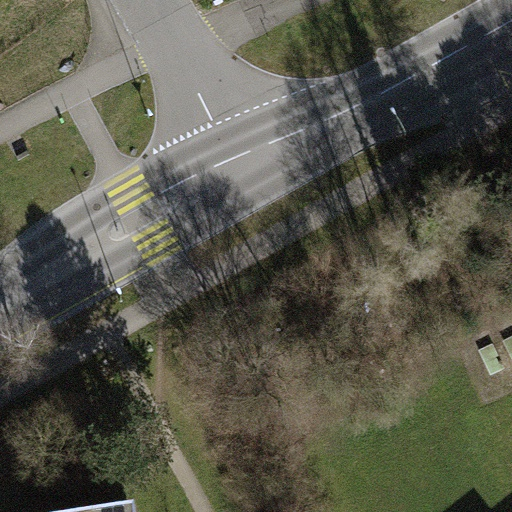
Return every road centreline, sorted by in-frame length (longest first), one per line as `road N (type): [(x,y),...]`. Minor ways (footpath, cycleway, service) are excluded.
road 1 (tertiary): [(232,169),(511,23)]
road 2 (tertiary): [(0,309),(232,169)]
road 3 (residential): [(232,169),(150,0)]
